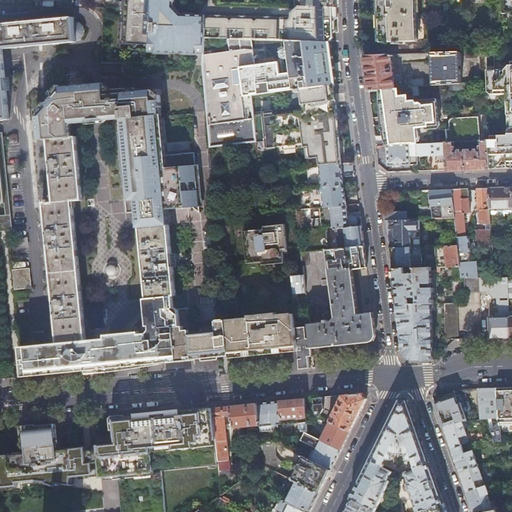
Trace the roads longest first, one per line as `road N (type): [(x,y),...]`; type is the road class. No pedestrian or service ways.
road 1 (residential): [(367,181),(393,376)]
road 2 (secondary): [(203,391),(393,376)]
road 3 (residential): [(348,0),(367,181)]
road 4 (residential): [(393,376),(418,396),(459,511)]
road 5 (residential): [(328,511),(393,376)]
road 6 (residential): [(511,176),(367,181)]
